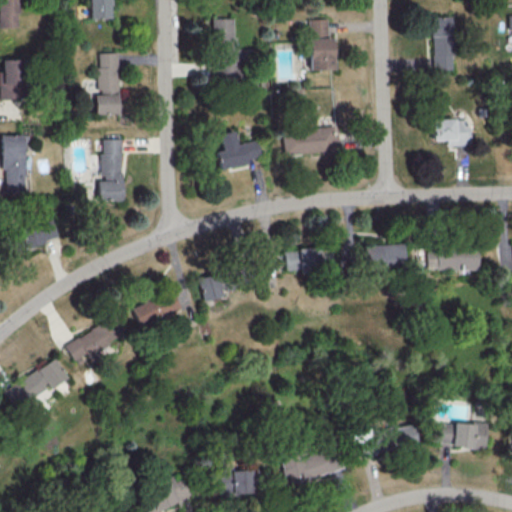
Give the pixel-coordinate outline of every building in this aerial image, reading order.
[(2,0),(2,29),(20,29),(19,0),(2,0)] [(91,0),(92,20),(109,20),(109,0),(91,0)] [(450,69),(449,16),(429,17),(430,69),(450,69)] [(231,18),(211,18),(211,81),(243,81),(243,49),(231,49),(231,18)] [(312,20),(312,73),(334,73),(334,40),(327,40),(327,20),(312,20)] [(102,53),(102,95),(97,95),(97,116),(120,116),(120,53),(102,53)] [(0,100),(19,99),(18,59),(0,59),(0,100)] [(466,145),(466,118),(430,118),(429,139),(443,139),(443,145),(466,145)] [(329,151),(328,127),(280,129),(280,152),(329,151)] [(215,166),(257,159),(254,139),(233,142),(231,130),(216,132),(219,149),(213,150),(215,166)] [(0,134),(0,169),(2,170),(3,191),(22,191),(21,134),(0,134)] [(104,140),(105,181),(98,181),(98,199),(122,199),(121,139),(104,140)] [(53,237),(47,218),(14,227),(20,247),(53,237)] [(399,242),(361,244),(362,269),(400,267),(399,242)] [(473,246),(422,246),(422,268),(473,268),(473,246)] [(281,250),(283,271),(329,267),(328,247),(281,250)] [(199,300),(219,295),(213,274),(194,279),(199,300)] [(175,310),(169,291),(127,305),(134,324),(175,310)] [(61,344),(71,361),(122,332),(112,315),(61,344)] [(64,377),(52,358),(0,390),(11,407),(46,385),(48,387),(64,377)] [(481,444),(483,423),(437,420),(436,444),(469,446),(469,444),(481,444)] [(411,422),(352,434),(357,457),(415,445),(411,422)] [(285,485),(340,469),(334,445),(300,454),(299,451),(277,457),(285,485)] [(249,493),(248,468),(216,470),(217,495),(249,493)] [(173,481),(170,477),(135,493),(144,511),(149,511),(188,495),(180,478),(173,481)]
